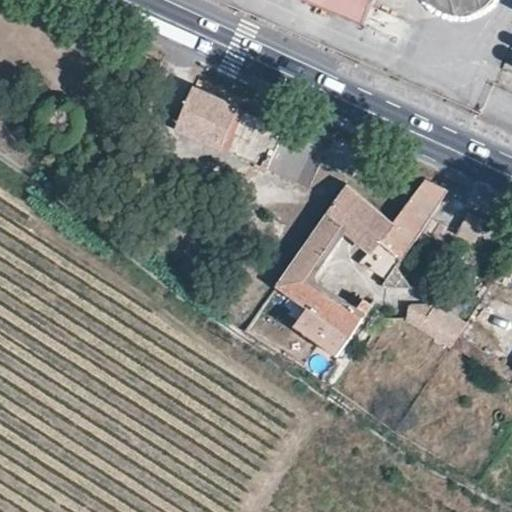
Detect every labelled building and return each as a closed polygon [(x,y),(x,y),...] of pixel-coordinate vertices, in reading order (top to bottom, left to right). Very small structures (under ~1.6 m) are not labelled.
[(311,0),(359,20),(367,0),(311,0)] [(426,0),(428,2),(439,11),(453,15),(467,15),(480,10),(491,1),(491,0),(426,0)] [(313,137),(193,89),(178,131),(296,184),(313,137)] [(46,111),(42,122),(48,134),(54,142),(70,141),(77,134),(81,123),(76,114),(63,106),(46,111)] [(113,147),(104,170),(116,177),(123,154),(113,147)] [(450,189),(427,179),(396,218),(348,186),(277,286),(304,305),(299,326),(337,356),(362,314),(312,280),(356,218),(407,255),(450,189)] [(468,213),(458,236),(478,244),(487,220),(468,213)] [(431,316),(456,334),(464,324),(438,306),(431,316)]
